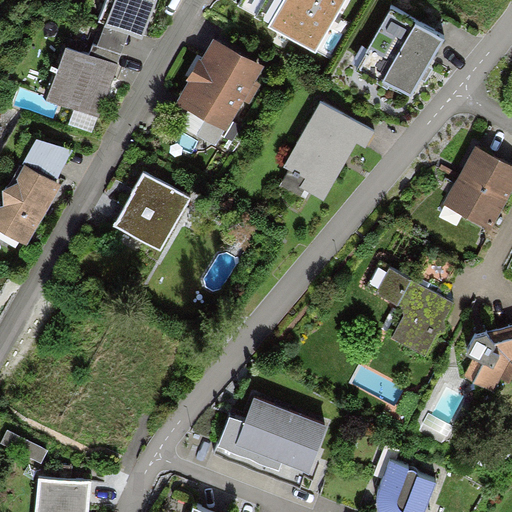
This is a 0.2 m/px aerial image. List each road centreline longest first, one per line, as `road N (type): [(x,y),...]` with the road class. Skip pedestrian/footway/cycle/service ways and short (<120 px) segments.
road 1 (residential): [(129,511),(180,420),(511,24)]
road 2 (residential): [(198,0),(0,345)]
